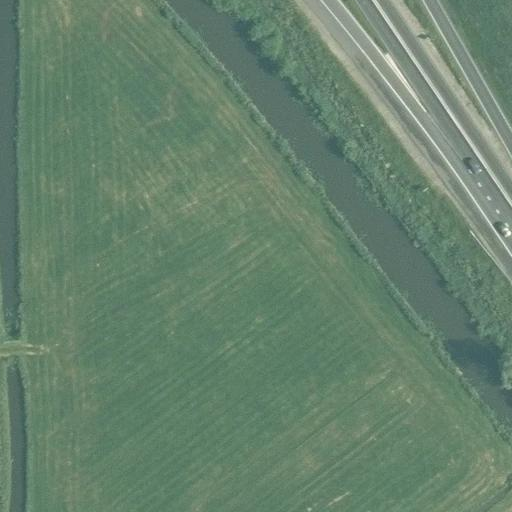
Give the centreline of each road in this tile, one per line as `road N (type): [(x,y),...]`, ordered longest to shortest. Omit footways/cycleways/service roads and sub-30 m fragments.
road 1 (trunk): [(511,190),(383,0)]
road 2 (trunk): [(325,0),(455,139)]
road 3 (trunk): [(511,147),(430,0)]
road 4 (trunk): [(361,0),(455,139)]
